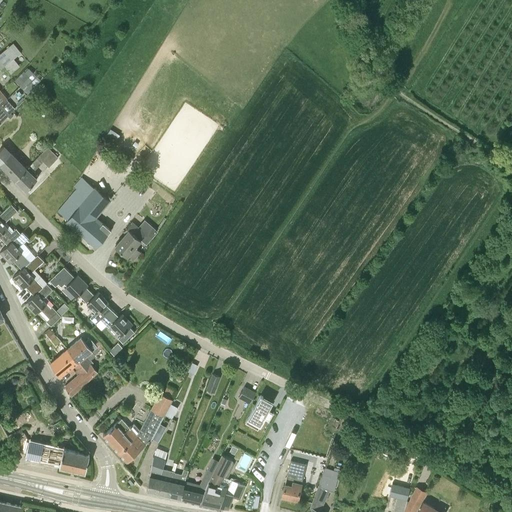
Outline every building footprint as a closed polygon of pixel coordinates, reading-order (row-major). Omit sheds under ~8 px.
[(14,43),(7,48),(0,53),(0,66),(1,68),(21,53),(14,43)] [(29,76),(23,71),(14,81),(20,86),(29,76)] [(0,123),(8,116),(8,115),(0,106),(0,123)] [(0,144),(0,164),(15,180),(26,169),(16,158),(14,157),(19,152),(16,149),(28,132),(18,124),(0,144)] [(15,180),(26,190),(37,178),(31,172),(42,160),(49,167),(58,157),(47,147),(26,169),(15,180)] [(76,189),(58,211),(67,219),(66,221),(96,247),(106,236),(107,237),(107,236),(106,235),(111,230),(103,223),(99,228),(91,222),(110,200),(95,187),(94,188),(82,178),(74,187),(76,189)] [(0,237),(7,245),(20,232),(16,228),(12,232),(4,223),(17,210),(11,204),(0,214),(0,237)] [(127,254),(133,258),(140,251),(135,247),(141,239),(140,239),(145,233),(131,222),(126,228),(129,230),(115,246),(126,255),(127,254)] [(21,232),(20,232),(7,245),(0,251),(0,252),(10,263),(13,260),(21,269),(30,261),(26,256),(31,251),(23,242),(29,237),(22,231),(21,232)] [(30,261),(21,269),(12,278),(23,289),(25,286),(34,295),(43,286),(31,273),(44,260),(38,254),(32,260),(31,259),(30,261)] [(75,277),(64,267),(64,266),(49,280),(55,286),(58,282),(62,286),(64,283),(77,296),(79,294),(86,287),(88,285),(77,274),(75,277)] [(38,312),(46,321),(57,311),(52,306),(50,308),(42,299),(52,290),(45,284),(43,286),(34,295),(25,303),(35,314),(38,312)] [(109,302),(98,291),(94,295),(86,287),(79,294),(96,311),(91,316),(96,322),(101,317),(101,318),(111,309),(106,304),(109,302)] [(111,309),(101,318),(109,326),(111,323),(121,334),(118,336),(123,342),(134,331),(130,327),(133,324),(122,313),(118,316),(117,315),(111,309)] [(57,312),(57,311),(46,321),(51,325),(61,315),(57,312)] [(55,334),(51,329),(46,333),(50,339),(55,334)] [(67,349),(77,361),(85,355),(92,351),(97,346),(90,337),(85,342),(81,337),(80,337),(81,337),(67,349)] [(73,364),(77,361),(67,349),(50,363),(59,377),(67,370),(71,374),(75,370),(71,366),(73,364)] [(90,364),(91,363),(85,355),(77,361),(73,364),(80,373),(65,386),(71,396),(96,372),(90,364)] [(192,363),(187,372),(192,375),(197,365),(192,363)] [(213,373),(209,382),(206,389),(213,392),(220,376),(213,373)] [(244,386),(239,395),(238,397),(250,403),(256,392),(244,386)] [(164,414),(165,415),(171,404),(170,403),(172,400),(160,392),(139,431),(133,424),(129,427),(122,418),(103,435),(127,462),(147,443),(158,426),(164,414)] [(261,425),(265,417),(270,420),(275,411),(269,408),(273,401),(260,395),(248,418),(261,425)] [(178,407),(171,404),(165,415),(172,418),(178,407)] [(324,433),(333,436),(339,418),(330,415),(324,433)] [(157,429),(163,432),(166,427),(160,424),(157,429)] [(21,428),(8,436),(9,438),(10,440),(24,433),(21,428)] [(26,455),(60,463),(63,449),(29,442),(26,455)] [(238,448),(232,445),(229,451),(234,454),(238,448)] [(158,493),(164,468),(163,468),(165,460),(167,452),(157,447),(154,455),(153,455),(147,490),(146,490),(158,493)] [(89,454),(63,449),(60,463),(59,466),(74,470),(85,472),(89,454)] [(212,475),(199,502),(218,507),(219,506),(228,508),(233,496),(239,499),(245,485),(226,478),(233,463),(229,461),(231,458),(222,454),(214,471),(212,475)] [(290,460),(287,475),(285,483),(282,495),(297,499),(304,474),(296,472),(299,462),(290,460)] [(169,496),(175,472),(174,472),(177,463),(174,462),(171,470),(164,468),(158,493),(169,496)] [(169,496),(181,498),(184,484),(185,480),(185,481),(186,476),(188,470),(184,468),(182,474),(175,472),(169,496)] [(181,498),(199,502),(212,475),(214,471),(209,469),(205,476),(206,477),(202,485),(185,481),(185,480),(184,484),(181,498)] [(323,511),(321,511),(330,489),(334,490),(340,471),(335,470),(334,472),(324,469),(318,486),(309,507),(312,509),(310,511),(323,511)] [(404,511),(414,511),(421,501),(411,495),(409,501),(407,500),(404,511)] [(403,511),(407,500),(397,497),(392,511),(403,511)] [(17,511),(21,505),(0,500),(0,511),(17,511)] [(423,501),(416,511),(438,511),(434,509),(434,508),(423,501)]
